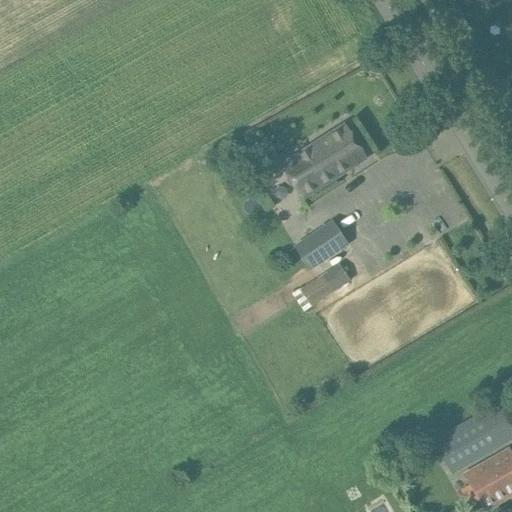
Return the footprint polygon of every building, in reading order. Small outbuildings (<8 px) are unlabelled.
[(511,11),(510,9),(498,16),(504,24),(511,19),(511,11)] [(365,158),(346,127),(283,167),(302,198),(365,158)] [(278,157),(266,137),(245,150),(257,170),(278,157)] [(349,245),(333,222),(295,248),(310,271),(349,245)] [(294,293),(307,312),(355,281),(342,262),(294,293)] [(511,439),(511,431),(496,405),(435,441),(454,473),(511,439)] [(498,456),(463,476),(484,511),(486,510),(511,494),(511,452),(511,453),(509,450),(498,456)]
